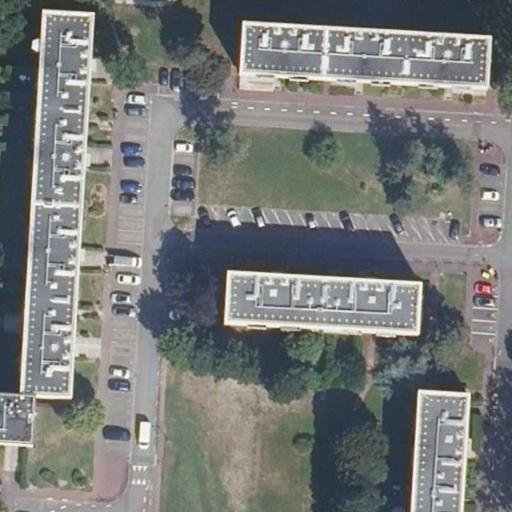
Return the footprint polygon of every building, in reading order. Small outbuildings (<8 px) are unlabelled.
[(18,349),(15,397),(65,400),(69,346),(74,257),(80,154),(85,68),(88,22),(40,19),(38,57),(36,82),(34,107),(33,132),(31,158),(23,273),(22,298),(20,326),(18,349)] [(481,40),(239,27),(237,76),(277,78),(359,83),(449,88),(479,89),(481,40)] [(257,277),(225,276),(223,326),(269,328),(297,329),(321,330),(344,331),(371,332),(410,333),(412,284),(376,282),(257,277)] [(465,394),(415,392),(411,463),(410,485),(408,511),(458,511),(462,444),(465,394)] [(0,455),(11,457),(15,397),(0,395),(0,455)]
